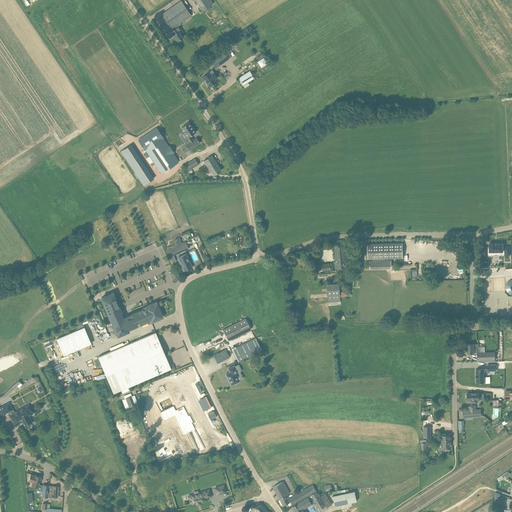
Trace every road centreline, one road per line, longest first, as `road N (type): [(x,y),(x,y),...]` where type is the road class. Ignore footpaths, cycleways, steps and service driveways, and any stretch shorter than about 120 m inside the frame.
road 1 (unclassified): [(267,497),(197,366),(177,300),(185,281),(258,258)]
road 2 (unclassified): [(258,258),(240,168),(126,0)]
road 3 (unclassified): [(258,258),(328,233),(470,236)]
road 4 (tertiary): [(0,451),(36,460),(117,511)]
road 5 (unknown): [(179,312),(63,368)]
road 6 (residential): [(455,446),(456,346),(470,327)]
